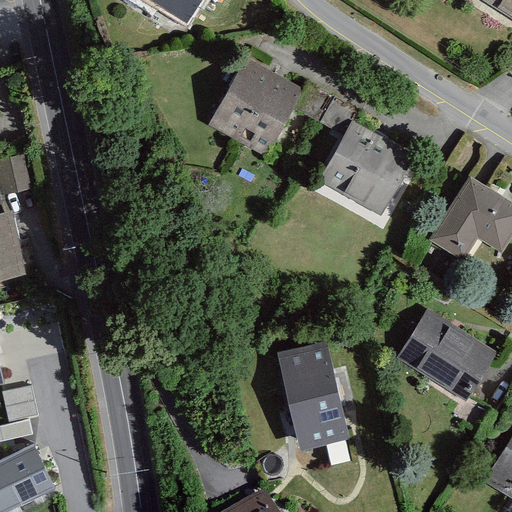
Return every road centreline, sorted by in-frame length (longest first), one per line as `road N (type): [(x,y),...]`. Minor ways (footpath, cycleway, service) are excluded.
road 1 (secondary): [(144,511),(39,0)]
road 2 (residential): [(308,0),(511,133)]
road 3 (unknown): [(453,110),(432,127),(414,122),(323,61),(289,48)]
